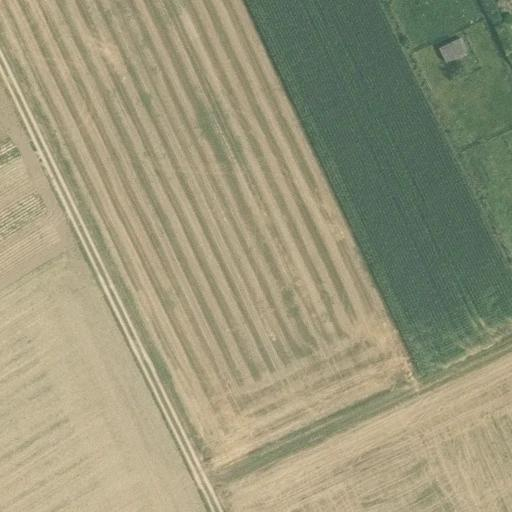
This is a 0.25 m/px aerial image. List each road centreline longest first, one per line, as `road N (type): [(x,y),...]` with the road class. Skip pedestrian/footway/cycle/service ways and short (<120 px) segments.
road 1 (track): [(221,511),(0,66)]
road 2 (track): [(217,501),(511,360)]
